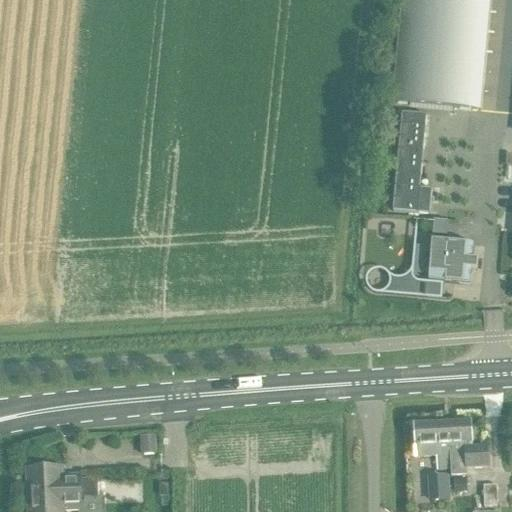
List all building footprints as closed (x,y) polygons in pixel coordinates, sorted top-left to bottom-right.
[(404,0),(395,105),(468,111),(478,0),(404,0)] [(401,115),(392,213),(429,216),(432,191),(420,190),(426,117),(401,115)] [(434,221),(432,236),(447,237),(448,223),(434,221)] [(432,243),(428,283),(470,286),(472,272),(477,272),(478,262),(472,261),(474,247),(432,243)] [(469,423),(447,425),(450,471),(450,476),(450,478),(466,477),(466,470),(487,469),(486,448),(471,449),(469,423)] [(447,425),(413,427),(415,459),(436,458),(437,472),(450,471),(447,425)] [(154,438),(141,439),(142,456),(155,455),(154,438)] [(61,470),(27,471),(28,511),(63,511),(79,511),(103,511),(103,499),(98,500),(80,500),(80,481),(62,482),(61,474),(61,470)] [(439,490),(428,490),(429,502),(450,501),(448,478),(438,478),(439,490)] [(466,480),(453,481),(454,493),(467,492),(466,480)] [(497,487),(484,488),(484,509),(497,509),(497,487)]
